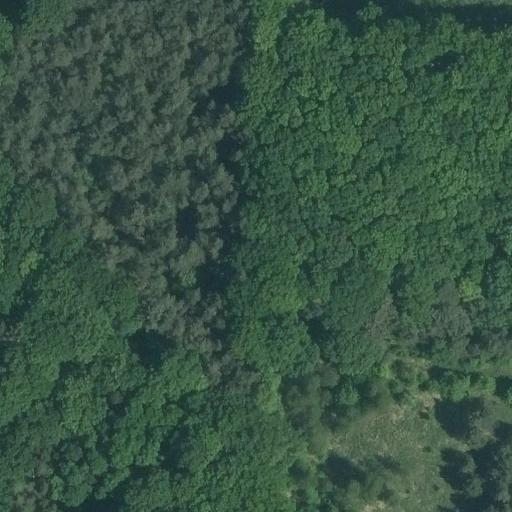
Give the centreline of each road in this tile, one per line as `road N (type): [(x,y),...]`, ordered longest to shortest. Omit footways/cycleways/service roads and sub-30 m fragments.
road 1 (track): [(287,511),(112,333)]
road 2 (track): [(112,333),(0,217)]
